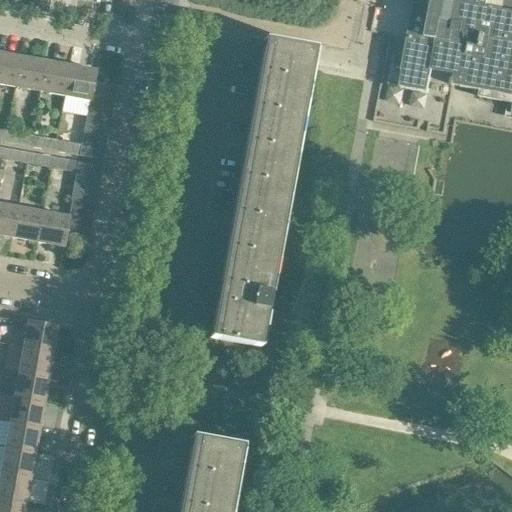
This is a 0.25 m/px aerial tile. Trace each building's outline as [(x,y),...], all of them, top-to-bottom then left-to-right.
[(392,70),(388,86),(428,94),(432,70),(455,74),(452,86),(454,86),(454,84),(461,85),(460,88),(480,91),(479,97),(508,103),(505,118),(511,119),(511,0),(414,0),(411,15),(407,39),(404,58),(402,68),(393,67),(394,65),(392,65),(392,70)] [(209,338),(209,339),(214,340),(259,348),(285,210),(295,151),(300,124),(314,50),(263,40),(263,41),(264,42),(210,338),(209,338)] [(20,57),(0,53),(0,85),(14,88),(20,57)] [(14,88),(39,92),(45,62),(20,57),(14,88)] [(69,66),(45,62),(39,92),(64,97),(69,66)] [(69,66),(64,97),(90,102),(91,94),(93,82),(95,71),(69,66)] [(116,87),(93,82),(91,94),(114,98),(116,87)] [(425,94),(417,93),(417,96),(384,93),(381,119),(423,123),(425,94)] [(112,111),(114,98),(91,94),(90,102),(89,106),(112,111)] [(110,123),(112,111),(89,106),(86,119),(110,123)] [(107,135),(110,123),(86,119),(84,131),(107,135)] [(105,148),(107,135),(84,131),(82,144),(105,148)] [(4,143),(29,148),(31,137),(6,132),(4,143)] [(29,148),(54,152),(56,141),(31,137),(29,148)] [(56,141),(54,152),(79,157),(81,146),(56,141)] [(82,144),(81,146),(79,157),(103,161),(105,148),(82,144)] [(28,154),(3,149),(1,160),(26,165),(28,154)] [(26,165),(51,170),(53,158),(28,154),(26,165)] [(53,158),(51,170),(49,181),(60,183),(62,172),(76,174),(78,163),(53,158)] [(102,167),(78,163),(76,174),(100,178),(102,167)] [(98,191),(100,178),(76,174),(74,186),(98,191)] [(74,186),(71,198),(95,203),(98,191),(74,186)] [(93,215),(95,203),(71,198),(69,211),(93,215)] [(0,236),(13,239),(18,208),(0,204),(0,236)] [(43,212),(18,208),(13,239),(37,244),(43,212)] [(68,217),(66,223),(91,228),(93,215),(69,211),(68,217)] [(65,237),(66,223),(68,217),(43,212),(37,244),(63,248),(65,237)] [(91,228),(66,223),(65,237),(88,241),(91,228)] [(53,353),(58,328),(27,323),(23,347),(53,353)] [(23,347),(18,372),(49,378),(53,353),(23,347)] [(18,372),(16,385),(14,397),(44,403),(47,385),(49,378),(18,372)] [(40,428),(44,403),(14,397),(9,422),(40,428)] [(35,452),(40,428),(9,422),(4,447),(5,447),(35,452)] [(198,438),(191,437),(191,438),(192,438),(178,511),(229,511),(242,446),(198,438)] [(0,471),(31,477),(35,452),(5,447),(4,447),(0,471)] [(0,497),(26,502),(31,477),(0,471),(0,497)] [(0,511),(24,511),(26,502),(0,497),(0,511)]
